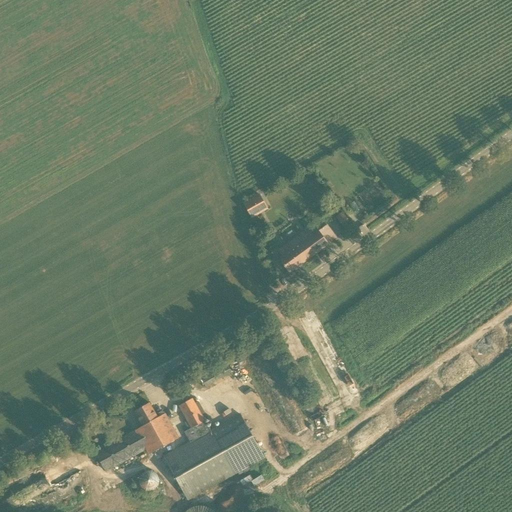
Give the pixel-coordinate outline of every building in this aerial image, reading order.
[(251,217),(259,212),(251,198),(243,203),(251,217)] [(345,230),(352,225),(342,212),(336,217),(345,230)] [(285,247),(290,253),(280,260),(289,273),(336,238),(327,226),(307,240),(303,234),(285,247)] [(225,362),(198,375),(203,386),(230,374),(225,362)] [(190,442),(113,485),(128,511),(166,511),(242,470),(243,473),(251,469),(249,466),(264,458),(240,414),(210,431),(192,399),(179,406),(191,428),(184,432),(190,442)] [(179,437),(165,414),(164,414),(162,411),(156,415),(149,403),(134,411),(143,426),(135,430),(136,431),(96,453),(106,471),(146,449),(149,454),(179,437)]
